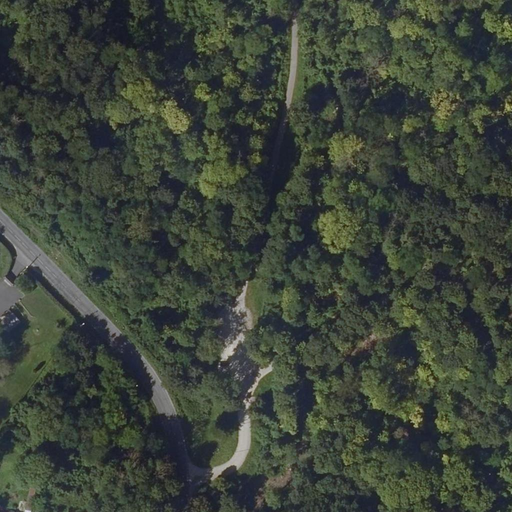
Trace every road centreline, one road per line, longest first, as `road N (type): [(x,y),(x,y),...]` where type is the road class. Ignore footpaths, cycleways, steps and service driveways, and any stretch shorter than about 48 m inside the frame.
road 1 (tertiary): [(0,218),(149,369),(180,418),(192,456),(193,511)]
road 2 (track): [(287,0),(273,136),(234,299)]
road 3 (track): [(511,273),(477,286),(352,302),(299,349),(239,380)]
